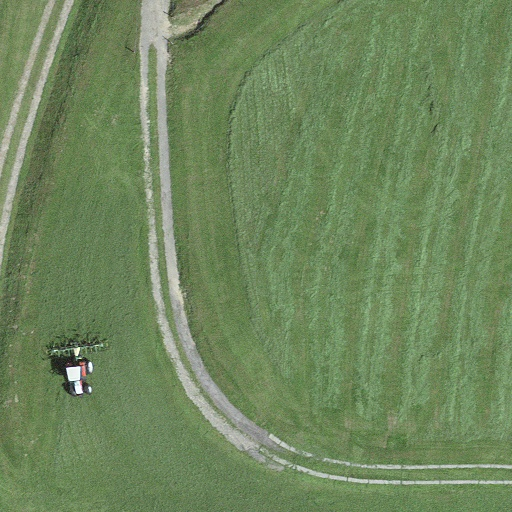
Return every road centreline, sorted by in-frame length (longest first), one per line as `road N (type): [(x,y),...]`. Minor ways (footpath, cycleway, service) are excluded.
road 1 (track): [(155,0),(164,290),(199,393),(253,443),(330,478),(511,480)]
road 2 (track): [(65,0),(0,200)]
